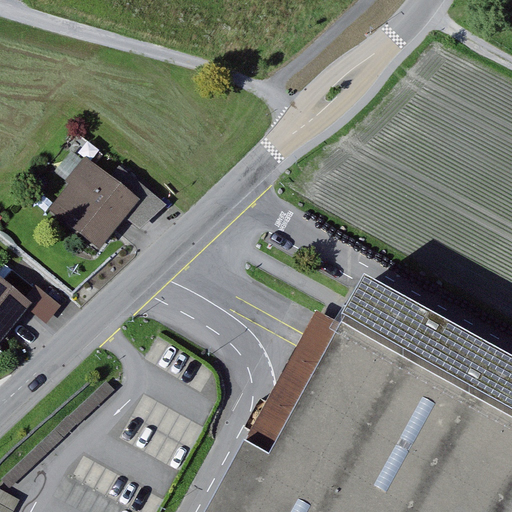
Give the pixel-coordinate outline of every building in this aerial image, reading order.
[(46,213),(96,254),(123,221),(135,206),(107,182),(81,162),(63,184),(67,187),(46,213)] [(117,170),(107,182),(135,206),(123,221),(137,232),(163,207),(117,170)] [(0,339),(23,311),(27,307),(20,302),(31,289),(10,272),(1,283),(0,282),(0,339)] [(511,511),(511,361),(369,283),(345,328),(323,316),(214,511),(511,511)] [(33,287),(31,289),(20,302),(27,307),(23,311),(42,327),(58,307),(33,287)] [(11,511),(17,502),(0,492),(0,511),(11,511)]
